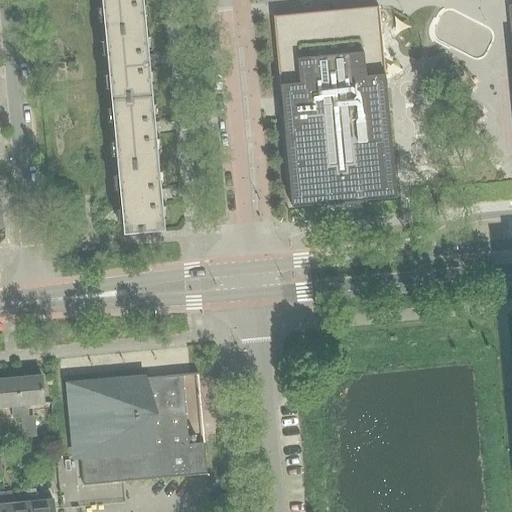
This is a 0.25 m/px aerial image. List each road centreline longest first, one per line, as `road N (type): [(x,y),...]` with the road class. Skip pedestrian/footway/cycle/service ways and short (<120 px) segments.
road 1 (residential): [(35,302),(9,0)]
road 2 (residential): [(248,267),(224,0)]
road 3 (tertiary): [(511,243),(248,267)]
road 4 (tertiary): [(251,295),(511,272)]
road 5 (residential): [(270,511),(251,295)]
road 6 (tertiary): [(35,302),(251,295)]
road 7 (tertiary): [(248,267),(35,302)]
